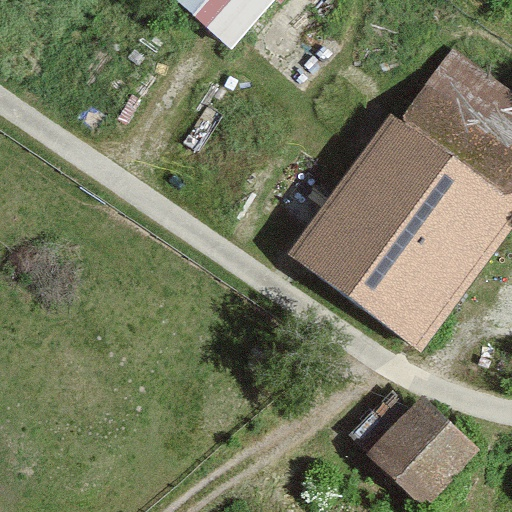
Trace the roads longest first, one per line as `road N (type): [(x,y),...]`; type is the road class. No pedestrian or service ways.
road 1 (track): [(511,412),(459,399),(379,358),(0,100)]
road 2 (track): [(379,358),(189,511)]
